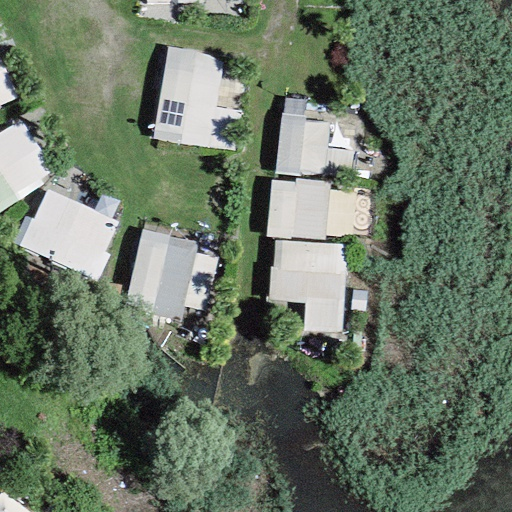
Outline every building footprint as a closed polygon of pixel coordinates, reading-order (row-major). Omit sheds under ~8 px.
[(169,41),(153,130),(216,140),(231,51),(169,41)] [(330,166),(330,105),(280,105),(280,166),(330,166)] [(0,203),(45,180),(15,121),(0,129),(0,203)] [(269,230),(361,232),(362,179),(270,178),(269,230)] [(48,182),(20,242),(96,276),(123,216),(48,182)] [(124,297),(175,313),(198,238),(147,222),(124,297)] [(303,323),(342,328),(353,241),(278,231),(270,294),(307,299),(303,323)] [(0,511),(48,511),(54,493),(0,477),(0,511)]
